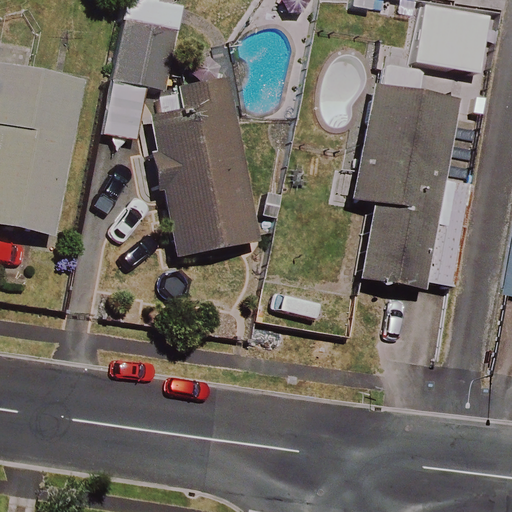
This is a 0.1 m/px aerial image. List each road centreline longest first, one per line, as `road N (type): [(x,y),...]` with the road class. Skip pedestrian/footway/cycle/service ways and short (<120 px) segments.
road 1 (residential): [(0,408),(364,460)]
road 2 (residential): [(364,460),(511,479)]
